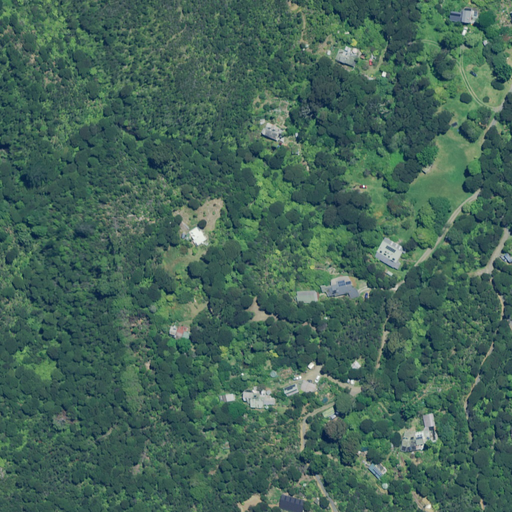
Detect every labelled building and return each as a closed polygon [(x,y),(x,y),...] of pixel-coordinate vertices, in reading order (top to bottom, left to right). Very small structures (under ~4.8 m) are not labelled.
[(473,9),(463,8),(462,23),(478,24),(479,12),(473,11),(473,9)] [(343,44),(341,49),(339,48),(335,61),(354,66),(357,55),(350,53),(352,47),(343,44)] [(286,130),(269,123),(266,129),(264,128),(261,134),(278,142),(280,137),(282,138),(286,130)] [(204,235),(198,227),(189,232),(195,241),(204,235)] [(408,249),(386,237),(375,258),(397,270),(401,264),(398,262),(403,252),(405,253),(408,249)] [(352,276),(348,276),(331,279),(333,285),(321,287),(322,291),(327,290),(329,297),(347,293),(348,296),(358,294),(356,286),(354,286),(352,276)] [(318,303),(317,291),(298,292),(299,304),(318,303)] [(192,332),(188,331),(188,327),(180,326),(180,322),(175,322),(174,327),(172,327),(171,335),(174,336),(174,339),(188,340),(188,339),(192,339),(192,332)] [(362,367),(357,360),(350,366),(356,372),(362,367)] [(311,380),(305,378),(301,391),(314,395),(316,385),(310,383),(311,380)] [(298,389),(296,384),(284,389),(286,394),(298,389)] [(251,407),(257,408),(257,409),(263,409),(264,405),(275,405),(275,398),(272,398),(272,395),(268,395),(268,391),(262,390),(262,387),(254,387),(254,393),(243,392),(243,405),(251,405),(251,407)] [(235,400),(234,394),(220,396),(221,402),(235,400)] [(406,452),(423,449),(422,445),(438,440),(434,427),(417,432),(416,430),(411,432),(406,431),(400,452),(406,452)] [(385,474),(376,465),(371,470),(380,479),(385,474)]
